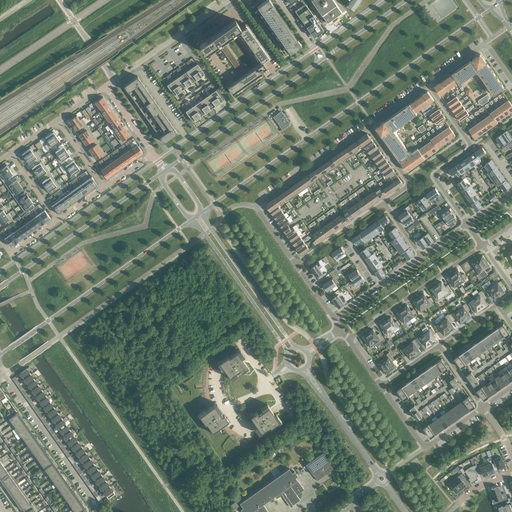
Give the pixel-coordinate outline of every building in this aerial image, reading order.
[(269,0),(266,0),(257,7),(290,53),(301,45),(269,0)] [(342,13),(337,5),(333,0),(310,0),(321,16),(321,15),(327,23),(328,23),(328,24),(329,24),(329,23),(330,23),(330,22),(329,22),(333,19),(334,19),(333,20),(334,22),(338,19),(337,17),(336,18),(336,17),(340,14),(340,15),(341,15),(342,14),(342,13)] [(349,0),(350,1),(348,4),(354,8),(360,0),(349,0)] [(298,9),(298,10),(296,12),(298,15),(303,22),(306,27),(313,37),(316,35),(317,36),(323,30),(308,8),(306,5),(303,7),(302,6),(298,9)] [(206,41),(199,45),(205,53),(211,49),(239,30),(241,28),(235,20),(206,41)] [(227,87),(232,94),(262,73),(261,71),(266,67),(263,62),(270,57),(247,25),(239,31),(261,62),(230,84),(230,85),(227,87)] [(453,73),(452,73),(460,84),(463,82),(463,81),(462,80),(464,78),(465,80),(469,77),(468,76),(470,74),(471,76),(472,75),(473,76),(474,75),(479,76),(480,77),(481,77),(494,95),(504,88),(504,87),(502,85),(502,84),(501,85),(500,85),(499,83),(500,82),(500,81),(500,82),(498,79),(498,78),(498,79),(498,78),(497,79),(496,79),(494,77),(496,76),(494,73),(493,73),(492,74),(490,71),(492,70),(491,70),(490,67),(489,67),(488,64),(487,64),(486,62),(486,61),(485,61),(483,58),(481,59),(478,59),(477,57),(476,57),(473,59),(473,60),(471,61),(470,61),(467,63),(465,65),(464,65),(462,67),(461,67),(459,69),(458,69),(453,73)] [(197,64),(192,68),(196,73),(201,69),(197,64)] [(192,68),(187,71),(191,76),(196,73),(192,68)] [(196,73),(199,78),(204,74),(201,69),(196,73)] [(187,71),(182,75),(186,80),(191,76),(187,71)] [(191,76),(194,81),(199,78),(196,73),(191,76)] [(460,84),(452,73),(452,74),(450,75),(449,75),(448,75),(448,76),(448,77),(448,76),(448,77),(454,86),(459,82),(460,84)] [(182,75),(177,78),(181,83),(186,80),(182,75)] [(141,82),(137,76),(124,86),(128,91),(141,82)] [(186,80),(189,85),(194,81),(191,76),(186,80)] [(454,86),(448,77),(446,78),(445,78),(444,78),(444,79),(444,80),(450,89),(454,86)] [(177,78),(172,82),(176,87),(181,83),(177,78)] [(181,83),(184,88),(189,85),(186,80),(181,83)] [(450,89),(444,80),(443,80),(441,81),(440,81),(439,82),(440,83),(439,83),(445,92),(450,89)] [(145,87),(141,82),(128,91),(132,97),(145,87)] [(172,82),(167,85),(170,90),(176,87),(172,82)] [(176,87),(179,92),(184,88),(181,83),(176,87)] [(445,92),(439,83),(437,85),(437,84),(436,84),(435,85),(435,86),(441,95),(445,92)] [(149,93),(145,87),(132,97),(136,103),(149,93)] [(170,90),(174,96),(179,92),(176,87),(170,90)] [(214,99),(219,95),(218,94),(217,92),(216,90),(211,94),(214,99)] [(423,94),(429,103),(434,100),(428,91),(427,91),(426,91),(425,92),(425,93),(423,94)] [(153,99),(149,93),(136,103),(140,108),(153,99)] [(209,103),(214,99),(211,94),(206,97),(209,103)] [(419,97),(425,106),(429,103),(423,94),(423,95),(422,94),(421,95),(421,96),(419,97)] [(218,104),(223,101),(222,99),(221,97),(219,95),(214,99),(218,104)] [(488,99),(487,97),(487,96),(486,95),(478,101),(478,102),(480,104),(481,105),(483,103),(485,102),(486,101),(488,100),(488,99)] [(98,107),(106,101),(103,97),(95,103),(98,107)] [(204,106),(209,103),(206,97),(201,101),(204,106)] [(414,100),(420,109),(425,106),(419,97),(418,97),(418,98),(418,97),(417,97),(416,98),(416,99),(414,100)] [(460,101),(456,97),(447,103),(448,103),(447,103),(448,103),(447,104),(448,105),(449,105),(451,107),(451,108),(460,101)] [(157,104),(153,99),(140,108),(144,114),(157,104)] [(213,108),(218,104),(214,99),(209,103),(213,108)] [(410,103),(410,104),(417,114),(416,112),(420,109),(414,100),(414,101),(414,100),(413,100),(412,101),(412,102),(410,104),(410,103)] [(106,101),(98,107),(101,111),(109,106),(106,101)] [(199,110),(204,106),(201,101),(196,104),(199,110)] [(463,106),(460,101),(451,108),(450,109),(451,110),(452,110),(454,112),(463,106)] [(208,111),(213,108),(209,103),(204,106),(208,111)] [(161,110),(157,104),(144,114),(148,120),(161,110)] [(194,113),(199,110),(196,104),(191,108),(194,113)] [(417,114),(410,104),(409,104),(407,106),(406,106),(407,106),(404,108),(401,110),(398,112),(395,114),(392,116),(389,118),(386,120),(384,122),(383,122),(380,125),(382,127),(381,130),(379,131),(381,135),(382,135),(383,137),(383,138),(385,140),(385,141),(387,143),(387,144),(389,143),(391,145),(390,146),(389,146),(389,147),(389,146),(391,149),(392,149),(392,150),(393,149),(395,151),(394,152),(393,152),(394,152),(395,155),(396,155),(397,154),(399,157),(398,157),(397,158),(398,158),(397,158),(398,158),(400,161),(401,162),(407,171),(406,169),(409,168),(410,169),(409,169),(410,169),(413,167),(412,165),(415,164),(415,165),(416,165),(419,163),(418,161),(421,159),(421,160),(422,161),(425,159),(418,148),(410,154),(397,136),(398,136),(398,135),(397,134),(398,128),(399,128),(399,127),(400,126),(399,125),(401,123),(402,124),(402,125),(408,120),(407,119),(410,117),(411,118),(410,117),(413,115),(413,116),(414,116),(417,114)] [(510,113),(504,104),(499,107),(506,116),(506,115),(508,114),(509,114),(510,114),(510,113)] [(103,116),(112,110),(109,106),(101,111),(99,112),(99,113),(102,117),(103,116)] [(203,115),(208,111),(204,106),(199,110),(203,115)] [(466,110),(463,106),(454,112),(454,113),(454,114),(455,114),(457,116),(466,110)] [(506,116),(499,107),(495,110),(501,119),(503,117),(504,117),(504,118),(505,117),(506,116),(505,116),(506,116)] [(185,112),(189,117),(194,113),(191,108),(185,112)] [(430,115),(433,120),(442,113),(441,111),(441,110),(440,109),(439,109),(430,115)] [(112,110),(103,116),(106,120),(115,114),(112,110)] [(165,116),(161,110),(148,120),(151,125),(165,116)] [(198,118),(203,115),(199,110),(194,113),(198,118)] [(469,115),(466,110),(457,116),(457,117),(457,118),(457,119),(458,119),(459,118),(460,120),(460,121),(469,115)] [(501,119),(495,110),(491,113),(498,123),(497,122),(499,120),(499,121),(500,121),(501,120),(501,119)] [(282,111),(273,118),(282,130),(290,124),(289,123),(282,111)] [(193,122),(198,118),(194,113),(189,117),(193,122)] [(442,114),(442,113),(433,120),(437,124),(445,118),(446,118),(445,118),(444,116),(444,115),(443,114),(443,113),(442,114)] [(498,123),(491,113),(490,113),(491,114),(487,117),(493,126),(494,126),(495,125),(496,125),(495,124),(497,123),(498,123)] [(108,125),(118,118),(115,114),(106,120),(105,121),(108,125)] [(77,115),(69,121),(72,126),(80,120),(77,115)] [(169,121),(165,116),(151,125),(155,131),(169,121)] [(493,126),(487,117),(482,120),(489,129),(490,129),(491,129),(491,128),(493,126)] [(82,129),(87,126),(82,119),(82,118),(80,120),(72,126),(75,130),(80,127),(82,129)] [(118,118),(108,125),(111,129),(111,130),(112,129),(121,122),(118,118)] [(489,129),(482,120),(478,123),(484,132),(485,132),(486,132),(487,132),(487,131),(486,131),(488,129),(489,129)] [(173,127),(169,121),(155,131),(159,137),(173,127)] [(121,122),(112,129),(115,133),(124,126),(121,122)] [(484,132),(478,123),(474,126),(480,135),(481,136),(482,135),(482,134),(484,132)] [(421,133),(426,129),(422,125),(417,128),(421,133)] [(92,133),(87,126),(82,129),(84,132),(79,135),(82,140),(92,133)] [(124,126),(115,133),(113,133),(114,134),(117,138),(127,131),(124,126)] [(480,135),(474,126),(469,130),(475,139),(475,138),(475,139),(476,138),(476,139),(477,139),(478,138),(478,137),(480,135)] [(177,133),(173,127),(159,137),(164,142),(177,133)] [(449,127),(444,130),(451,139),(453,137),(453,138),(454,138),(455,137),(455,136),(449,127)] [(451,139),(444,130),(440,133),(446,142),(449,140),(449,141),(451,140),(451,139),(450,139),(451,139)] [(126,141),(125,139),(130,135),(127,131),(117,138),(121,145),(126,141)] [(511,139),(506,131),(501,134),(508,144),(511,141),(511,139)] [(57,137),(53,132),(44,138),(47,143),(48,143),(57,137)] [(97,140),(92,133),(82,140),(85,145),(90,141),(92,143),(97,140)] [(359,140),(350,146),(354,151),(356,150),(358,149),(364,144),(371,139),(367,133),(359,140)] [(446,142),(440,133),(436,136),(442,145),(444,143),(444,144),(445,144),(446,143),(446,142)] [(508,144),(501,134),(496,138),(503,148),(508,144)] [(442,145),(436,136),(431,139),(438,149),(438,148),(440,147),(441,147),(442,146),(442,145)] [(46,144),(51,151),(56,147),(55,145),(60,141),(57,137),(48,143),(47,143),(46,144)] [(374,143),(371,139),(364,144),(367,149),(374,143)] [(438,149),(431,139),(432,141),(428,143),(434,152),(434,153),(435,153),(436,152),(436,151),(438,149)] [(92,143),(94,146),(89,150),(92,154),(101,148),(98,143),(99,143),(97,140),(92,143)] [(378,148),(374,143),(367,149),(370,153),(378,148)] [(434,152),(428,143),(423,147),(429,156),(430,155),(430,156),(431,156),(432,155),(432,154),(431,154),(434,152),(434,153),(434,152)] [(142,153),(136,144),(132,147),(131,147),(132,148),(138,156),(142,153)] [(67,151),(63,146),(58,150),(56,147),(51,151),(56,158),(67,151)] [(356,154),(354,151),(350,146),(346,149),(351,157),(356,154)] [(429,156),(423,147),(419,150),(418,148),(425,159),(425,158),(426,159),(427,158),(427,157),(429,156)] [(482,147),(475,152),(479,158),(486,153),(482,147)] [(25,159),(33,153),(34,153),(31,148),(22,154),(25,159)] [(95,159),(101,155),(102,158),(107,154),(105,152),(104,152),(101,148),(92,154),(95,159)] [(128,151),(133,159),(138,156),(132,148),(128,151)] [(351,157),(346,149),(332,158),(338,166),(343,163),(341,160),(345,158),(346,160),(351,157)] [(371,155),(374,160),(382,154),(379,150),(371,155)] [(56,158),(61,165),(66,162),(65,159),(70,156),(67,151),(56,158)] [(123,154),(129,162),(133,159),(128,151),(124,154),(123,154)] [(479,158),(475,152),(471,155),(476,163),(481,160),(479,158)] [(34,160),(35,162),(40,159),(38,156),(36,158),(33,153),(25,159),(28,163),(34,160)] [(119,157),(125,165),(129,162),(123,154),(124,154),(123,153),(118,156),(119,157)] [(385,159),(382,154),(374,160),(378,164),(385,159)] [(476,163),(471,155),(466,159),(472,166),(476,163)] [(115,160),(120,168),(125,165),(119,157),(115,160)] [(338,166),(332,158),(332,159),(328,162),(333,169),(338,166)] [(40,159),(35,162),(37,165),(32,168),(35,173),(43,167),(43,168),(45,166),(40,159)] [(388,163),(385,159),(378,164),(381,168),(388,163)] [(67,172),(68,172),(68,171),(77,165),(73,160),(68,164),(66,162),(61,165),(67,172)] [(110,163),(116,171),(120,168),(115,160),(110,163)] [(470,167),(465,160),(460,163),(466,171),(470,167)] [(496,167),(491,160),(486,163),(491,170),(491,171),(496,167)] [(333,169),(328,162),(324,165),(329,172),(333,169)] [(116,171),(110,163),(106,166),(106,167),(111,175),(116,171)] [(391,168),(388,163),(381,168),(384,173),(391,168)] [(466,171),(460,163),(456,166),(460,171),(461,174),(466,171)] [(10,170),(6,165),(0,169),(0,172),(2,175),(10,170)] [(68,172),(71,176),(70,177),(72,179),(76,176),(75,173),(80,170),(77,165),(68,171),(68,172)] [(111,175),(106,167),(106,166),(105,165),(105,166),(100,169),(107,178),(111,175)] [(329,172),(324,165),(319,168),(325,175),(329,172)] [(460,171),(456,166),(449,171),(453,176),(458,173),(459,175),(461,174),(460,171)] [(38,178),(44,174),(45,177),(50,173),(48,170),(46,172),(43,168),(43,167),(35,173),(38,178)] [(499,171),(496,167),(491,171),(491,170),(488,172),(491,177),(499,171)] [(325,175),(319,168),(315,171),(315,170),(311,173),(310,174),(306,177),(311,185),(316,181),(315,179),(318,176),(320,179),(325,175)] [(394,172),(391,168),(384,173),(387,178),(390,176),(389,176),(394,172)] [(10,170),(2,175),(5,180),(3,181),(5,184),(9,180),(8,178),(13,174),(10,170)] [(502,176),(499,171),(491,177),(495,181),(502,176)] [(45,177),(47,179),(42,183),(45,187),(53,182),(53,181),(50,177),(52,176),(50,173),(45,177)] [(505,180),(502,176),(495,181),(498,186),(500,184),(505,180)] [(97,185),(92,177),(87,180),(93,188),(97,185)] [(311,185),(306,177),(302,180),(307,188),(311,185)] [(9,180),(5,184),(10,191),(20,184),(16,179),(11,183),(9,180)] [(403,183),(399,179),(394,182),(392,184),(395,189),(403,183)] [(468,186),(463,179),(458,183),(463,190),(468,187),(468,186)] [(48,192),(54,188),(55,191),(60,187),(55,180),(53,181),(53,182),(45,187),(48,192)] [(87,180),(83,184),(88,191),(93,188),(87,180)] [(307,188),(302,180),(297,183),(303,191),(307,188)] [(510,187),(505,180),(500,184),(498,186),(499,188),(501,186),(505,191),(510,187)] [(303,191),(297,183),(293,186),(298,194),(303,191)] [(20,184),(10,191),(15,198),(19,195),(18,192),(23,189),(20,184)] [(83,184),(78,187),(84,195),(88,191),(83,184)] [(395,189),(392,184),(384,189),(387,194),(395,189)] [(470,185),(468,186),(468,187),(463,190),(466,195),(473,189),(470,185)] [(298,194),(293,186),(288,190),(294,197),(298,194)] [(78,187),(74,190),(79,198),(84,195),(78,187)] [(385,195),(380,188),(375,191),(381,199),(385,195)] [(429,201),(435,196),(437,199),(441,196),(436,188),(426,195),(429,201)] [(477,194),(473,189),(466,195),(469,199),(477,194)] [(70,193),(69,193),(75,201),(79,198),(74,190),(70,193)] [(294,197),(288,190),(284,193),(288,198),(289,200),(294,197)] [(68,191),(63,194),(70,204),(75,201),(69,193),(70,193),(68,191)] [(381,199),(375,191),(371,194),(376,202),(381,199)] [(288,198),(284,193),(275,199),(275,198),(266,205),(270,210),(278,205),(284,200),(286,199),(288,198)] [(19,195),(15,198),(20,205),(30,198),(26,194),(21,197),(19,195)] [(59,197),(60,198),(66,207),(70,204),(63,194),(59,197)] [(376,202),(371,194),(367,197),(372,205),(376,202)] [(480,198),(477,194),(469,199),(472,204),(477,200),(480,198)] [(372,205),(367,197),(362,200),(367,208),(372,205)] [(431,207),(424,197),(416,202),(419,206),(421,204),(425,210),(431,207)] [(30,198),(20,205),(25,212),(29,209),(28,206),(33,203),(30,198)] [(55,201),(56,202),(62,210),(66,207),(60,198),(55,201)] [(367,208),(362,200),(358,203),(363,211),(367,208)] [(477,200),(472,204),(477,211),(482,207),(477,200)] [(57,213),(62,210),(56,202),(51,205),(57,213)] [(363,211),(358,203),(353,206),(359,214),(363,211)] [(278,205),(270,210),(273,214),(281,209),(278,205)] [(359,214),(353,206),(349,210),(354,217),(359,214)] [(399,216),(402,221),(412,214),(409,209),(410,209),(408,206),(403,209),(405,212),(399,216)] [(443,220),(445,219),(453,213),(450,208),(440,215),(443,220)] [(284,213),(281,209),(273,214),(276,219),(284,213)] [(45,210),(40,213),(46,221),(50,218),(45,210)] [(354,217),(349,210),(344,213),(346,215),(345,216),(342,218),(340,216),(336,219),(341,227),(345,224),(347,223),(350,220),(354,217)] [(40,213),(36,217),(41,225),(46,221),(40,213)] [(287,218),(284,213),(276,219),(280,223),(287,218)] [(456,218),(453,213),(445,219),(448,224),(456,218)] [(416,219),(412,214),(402,221),(406,226),(412,222),(413,224),(418,221),(417,218),(416,219)] [(6,215),(0,219),(0,222),(2,225),(7,221),(8,224),(13,220),(11,218),(9,219),(6,215)] [(386,215),(379,220),(383,226),(390,221),(386,215)] [(36,217),(31,220),(37,228),(41,225),(36,217)] [(290,223),(287,218),(280,223),(283,228),(286,232),(289,236),(296,231),(293,226),(291,228),(288,224),(290,223)] [(341,227),(336,219),(331,222),(337,230),(341,227)] [(31,220),(27,223),(32,231),(37,228),(31,220)] [(383,226),(379,220),(374,223),(380,231),(384,228),(383,226)] [(337,230),(331,222),(327,225),(332,233),(337,230)] [(27,223),(22,226),(28,234),(32,231),(27,223)] [(380,231),(374,223),(370,227),(375,234),(380,231)] [(332,233),(327,225),(322,228),(328,236),(332,233)] [(22,226),(18,229),(24,237),(28,234),(22,226)] [(328,236),(322,228),(318,231),(323,239),(328,236)] [(374,235),(368,228),(364,231),(369,239),(374,235)] [(389,231),(394,238),(394,239),(400,235),(395,228),(389,231)] [(18,229),(14,232),(19,240),(24,237),(18,229)] [(300,236),(296,231),(289,236),(292,241),(300,236)] [(323,239),(318,231),(313,235),(319,242),(323,239)] [(369,239),(364,231),(359,234),(363,239),(365,242),(369,239)] [(14,232),(9,235),(15,243),(19,240),(14,232)] [(428,233),(423,236),(429,245),(433,241),(428,233)] [(363,239),(359,234),(352,239),(356,244),(363,239)] [(9,235),(4,239),(10,246),(15,243),(9,235)] [(403,239),(400,235),(394,239),(394,238),(392,240),(395,245),(403,239)] [(424,248),(429,245),(423,236),(422,235),(417,238),(416,237),(414,239),(417,244),(420,242),(424,248)] [(303,240),(300,236),(292,241),(295,245),(303,240)] [(406,244),(403,239),(395,245),(398,249),(406,244)] [(306,244),(303,240),(295,245),(298,250),(306,244)] [(309,249),(306,244),(298,250),(301,254),(309,249)] [(409,248),(406,244),(398,249),(401,254),(404,252),(403,252),(409,248)] [(335,259),(345,252),(341,247),(331,254),(335,259)] [(361,251),(366,258),(371,255),(371,254),(366,247),(361,251)] [(414,255),(409,248),(403,252),(404,252),(401,254),(403,256),(405,254),(408,259),(414,255)] [(374,253),(371,254),(371,255),(366,258),(369,263),(377,257),(374,253)] [(476,267),(486,261),(484,259),(485,259),(483,255),(481,257),(477,259),(476,257),(470,261),(475,268),(476,267)] [(380,262),(377,257),(369,263),(372,267),(380,262)] [(486,261),(476,267),(475,268),(482,279),(488,275),(484,269),(488,267),(490,265),(488,262),(487,263),(486,261)] [(383,266),(380,262),(372,267),(375,272),(381,268),(383,266)] [(323,274),(323,273),(319,268),(322,267),(319,263),(311,268),(318,278),(323,274)] [(381,268),(375,272),(380,279),(386,275),(381,268)] [(361,274),(357,269),(349,275),(352,280),(361,274)] [(458,269),(454,272),(455,273),(453,274),(460,283),(467,278),(464,273),(462,275),(459,272),(459,271),(458,269)] [(366,282),(361,274),(352,280),(356,285),(360,282),(362,285),(366,282)] [(460,283),(453,274),(452,275),(451,274),(448,277),(449,279),(449,278),(452,282),(449,284),(452,288),(460,283)] [(327,291),(336,284),(332,279),(323,285),(327,291)] [(500,281),(493,286),(500,295),(501,294),(502,295),(505,293),(504,290),(504,291),(501,287),(504,285),(500,281)] [(443,294),(444,296),(446,298),(453,294),(453,293),(448,285),(445,287),(442,282),(441,283),(440,282),(437,284),(437,285),(443,295),(443,294)] [(498,297),(500,295),(493,286),(492,284),(484,289),(489,296),(491,294),(494,298),(495,300),(498,297)] [(437,301),(444,296),(443,294),(443,295),(437,285),(436,286),(436,285),(432,287),(433,288),(432,289),(435,294),(433,295),(437,301)] [(474,296),(475,299),(476,299),(482,308),(483,307),(483,308),(487,306),(486,305),(487,304),(483,299),(486,298),(481,291),(474,296)] [(424,293),(420,296),(421,297),(419,298),(426,307),(433,302),(430,297),(428,299),(425,296),(425,295),(424,293)] [(339,308),(344,304),(347,302),(344,298),(342,300),(338,295),(333,299),(339,308)] [(426,307),(419,298),(417,299),(417,298),(414,301),(415,303),(415,302),(418,306),(415,308),(418,312),(426,307)] [(482,309),(481,308),(482,308),(476,299),(475,299),(468,304),(471,308),(474,306),(477,311),(478,311),(482,309)] [(458,309),(459,310),(465,319),(467,318),(468,319),(471,317),(470,315),(467,311),(469,309),(465,303),(458,309)] [(407,305),(404,307),(404,308),(403,309),(410,320),(418,315),(413,309),(411,311),(408,307),(409,307),(407,305)] [(403,325),(410,320),(403,309),(401,311),(400,310),(397,312),(398,314),(399,314),(401,318),(399,319),(403,325)] [(464,321),(465,319),(459,310),(458,309),(451,314),(455,320),(457,318),(460,322),(461,324),(464,321)] [(449,331),(451,330),(451,331),(455,328),(453,326),(450,323),(453,321),(448,314),(441,319),(441,320),(449,331)] [(394,322),(391,318),(390,318),(390,317),(386,320),(387,321),(386,321),(393,330),(400,325),(397,321),(394,322)] [(448,333),(447,332),(449,331),(441,320),(434,325),(438,331),(441,330),(443,333),(444,335),(448,333)] [(394,332),(393,330),(386,321),(385,322),(385,321),(382,323),(382,324),(381,324),(385,329),(382,331),(386,337),(394,332)] [(503,323),(499,327),(505,336),(506,337),(510,333),(503,323)] [(424,333),(425,334),(431,343),(432,343),(433,344),(436,341),(435,340),(436,340),(433,335),(435,333),(431,327),(424,333)] [(505,336),(499,327),(496,329),(495,330),(501,339),(505,336)] [(373,329),(370,331),(370,332),(369,333),(376,344),(377,345),(384,340),(379,333),(377,335),(374,331),(375,331),(373,329)] [(501,339),(495,330),(493,331),(490,333),(497,342),(501,339)] [(369,349),(376,344),(369,333),(367,335),(366,334),(363,336),(364,338),(365,338),(367,342),(365,343),(369,349)] [(431,345),(431,344),(431,343),(425,334),(424,333),(417,338),(421,344),(423,342),(426,347),(427,346),(428,347),(431,345)] [(497,342),(490,333),(487,335),(486,336),(492,345),(497,342)] [(492,345),(486,336),(484,338),(484,337),(481,339),(488,349),(492,345)] [(415,339),(407,344),(415,355),(417,354),(417,355),(420,352),(419,350),(416,347),(419,345),(415,339)] [(488,349),(481,339),(478,341),(479,341),(477,343),(483,352),(488,349)] [(483,352),(477,343),(475,344),(475,343),(472,345),(479,355),(483,352)] [(414,357),(413,356),(415,355),(407,344),(400,349),(404,355),(407,354),(409,357),(410,359),(414,357)] [(479,355),(472,345),(470,347),(470,348),(468,349),(474,358),(479,355)] [(474,358),(468,349),(466,350),(463,352),(470,361),(474,358)] [(224,368),(229,375),(231,378),(237,374),(237,373),(238,373),(240,371),(241,370),(242,372),(248,367),(248,366),(247,366),(242,358),(243,356),(239,350),(229,357),(228,356),(218,363),(219,364),(218,364),(219,364),(222,369),(224,368)] [(381,367),(381,366),(383,368),(392,361),(392,362),(394,360),(389,352),(382,357),(384,360),(380,362),(378,363),(381,367)] [(470,361),(463,352),(461,353),(461,354),(459,355),(466,364),(470,361)] [(466,365),(466,364),(459,355),(454,358),(461,368),(466,365)] [(442,358),(437,362),(444,371),(443,371),(444,372),(449,368),(442,358)] [(397,369),(392,362),(392,361),(383,368),(384,370),(383,370),(385,373),(387,372),(391,369),(393,372),(397,369)] [(444,371),(437,362),(434,363),(435,364),(433,365),(439,374),(443,371),(444,371)] [(439,374),(433,365),(431,367),(431,366),(428,368),(435,377),(439,374)] [(29,367),(20,373),(24,379),(33,373),(31,374),(29,371),(31,370),(31,369),(31,370),(29,367)] [(435,377),(428,368),(425,370),(426,370),(424,371),(430,380),(435,377)] [(430,380),(424,371),(422,373),(422,372),(419,374),(426,384),(430,380)] [(474,375),(471,372),(466,375),(469,379),(474,386),(479,383),(474,375)] [(510,381),(504,372),(500,375),(506,384),(509,382),(508,382),(510,381)] [(33,373),(24,379),(28,385),(37,378),(35,380),(33,377),(35,375),(33,373)] [(426,384),(419,374),(417,376),(415,378),(421,387),(426,384)] [(506,384),(500,375),(495,378),(501,387),(503,386),(504,386),(506,384)] [(457,381),(454,377),(450,380),(453,384),(458,391),(462,388),(457,381)] [(37,378),(28,385),(32,390),(41,384),(39,385),(37,383),(39,381),(37,379),(37,378)] [(421,387),(415,378),(413,379),(413,378),(410,380),(417,390),(421,387)] [(501,387),(495,378),(491,381),(497,390),(500,389),(500,388),(501,387)] [(417,390),(410,380),(408,382),(408,383),(406,384),(413,393),(417,390)] [(497,390),(491,381),(486,384),(493,393),(494,392),(495,392),(497,390)] [(41,384),(32,390),(36,396),(45,390),(45,389),(43,391),(41,388),(43,387),(43,386),(43,387),(41,384)] [(413,393),(406,384),(405,385),(404,385),(402,387),(408,396),(413,393)] [(486,384),(482,387),(489,397),(491,395),(491,394),(493,393),(486,384)] [(408,396),(402,387),(397,390),(404,400),(409,396),(408,396)] [(484,400),(489,397),(482,387),(477,390),(484,400)] [(45,390),(36,396),(40,402),(49,395),(47,397),(45,394),(47,392),(46,392),(45,390)] [(49,395),(40,402),(44,407),(53,401),(51,402),(49,400),(51,398),(50,398),(49,396),(49,395)] [(463,399),(464,400),(471,409),(475,406),(468,396),(463,399)] [(464,400),(459,403),(466,412),(468,411),(471,409),(464,400)] [(53,401),(44,407),(48,413),(57,407),(57,406),(55,408),(53,405),(55,404),(55,403),(54,404),(53,401)] [(466,412),(459,403),(455,406),(462,416),(464,414),(464,413),(466,412)] [(216,404),(206,411),(205,409),(200,413),(199,413),(199,414),(206,424),(207,423),(214,433),(220,429),(219,427),(227,421),(228,421),(228,420),(224,414),(223,415),(222,414),(222,413),(221,411),(220,410),(216,404)] [(252,418),(253,420),(257,426),(255,427),(259,433),(270,426),(271,427),(281,420),(280,420),(280,419),(276,414),(275,415),(268,405),(262,410),(261,411),(261,410),(258,412),(259,412),(258,413),(257,412),(250,416),(251,417),(251,418),(251,417),(252,418)] [(418,409),(415,405),(410,408),(413,413),(418,419),(423,416),(418,409)] [(462,416),(455,406),(451,409),(457,418),(459,417),(462,416)] [(57,407),(48,413),(52,419),(61,412),(59,414),(57,411),(59,409),(58,409),(57,407)] [(457,418),(451,409),(446,412),(453,422),(456,420),(455,419),(457,418)] [(61,412),(52,419),(56,424),(65,418),(63,419),(61,416),(63,415),(62,415),(61,413),(61,412)] [(453,422),(446,412),(442,415),(448,424),(450,423),(450,424),(453,422)] [(21,418),(17,413),(9,419),(12,424),(21,418)] [(448,424),(442,415),(437,419),(444,428),(447,426),(446,426),(448,424)] [(24,422),(21,418),(12,424),(15,428),(24,422)] [(65,418),(56,424),(60,430),(69,424),(69,423),(67,425),(65,422),(67,420),(66,420),(65,418)] [(444,428),(437,419),(433,422),(439,431),(441,429),(441,430),(444,428)] [(27,427),(24,422),(15,428),(19,433),(27,427)] [(433,422),(429,425),(435,434),(438,432),(437,432),(439,431),(433,422)] [(69,424),(60,430),(64,435),(73,429),(71,431),(69,428),(71,426),(70,426),(69,424)] [(431,438),(435,434),(429,425),(428,424),(423,427),(431,438)] [(30,431),(27,427),(19,433),(22,437),(30,431)] [(73,429),(64,435),(68,441),(77,435),(75,436),(73,433),(75,432),(74,432),(73,429)] [(33,436),(30,431),(22,437),(25,441),(33,436)] [(77,435),(68,441),(72,447),(81,440),(79,442),(77,439),(79,437),(78,437),(77,435)] [(36,440),(33,436),(25,441),(28,446),(36,440)] [(39,444),(36,440),(28,446),(31,450),(39,444)] [(81,441),(81,440),(72,447),(76,452),(85,446),(83,447),(81,445),(83,443),(82,443),(81,441)] [(42,449),(39,444),(31,450),(34,455),(42,449)] [(85,446),(76,452),(80,458),(89,452),(86,453),(85,450),(87,449),(87,448),(86,449),(85,446)] [(46,453),(42,449),(34,455),(37,459),(46,453)] [(89,452),(80,458),(84,464),(93,457),(90,459),(88,456),(91,454),(90,454),(89,452)] [(49,458),(46,453),(37,459),(40,463),(49,458)] [(323,453),(306,465),(317,480),(334,468),(323,453)] [(93,457),(84,464),(88,469),(97,463),(94,464),(92,462),(95,460),(94,460),(93,458),(93,457)] [(489,461),(485,463),(490,474),(495,471),(491,461),(492,460),(491,457),(487,458),(489,461)] [(498,468),(501,467),(505,466),(501,457),(494,459),(495,460),(494,461),(495,464),(496,464),(498,468)] [(52,462),(49,458),(40,463),(44,468),(52,462)] [(56,468),(53,463),(44,469),(48,474),(56,468)] [(97,463),(88,469),(92,475),(101,469),(101,468),(98,470),(96,467),(99,466),(99,465),(98,466),(97,463)] [(485,463),(479,465),(480,467),(478,468),(479,472),(482,471),(484,476),(490,474),(485,463)] [(464,471),(469,478),(468,479),(472,483),(478,479),(476,477),(478,476),(477,473),(479,472),(479,473),(479,472),(478,468),(476,464),(475,464),(476,465),(470,467),(464,471)] [(59,472),(56,468),(48,474),(51,478),(59,472)] [(290,507),(300,500),(297,495),(304,490),(295,477),(298,476),(297,475),(294,471),(292,473),(289,468),(240,503),(243,507),(240,509),(242,511),(268,511),(263,504),(280,492),(290,507)] [(8,472),(5,469),(0,472),(0,476),(1,478),(9,471),(8,472)] [(101,469),(92,475),(96,481),(105,474),(102,476),(100,473),(103,471),(102,471),(101,469)] [(12,475),(9,471),(1,478),(1,479),(3,482),(12,475)] [(62,477),(59,472),(51,478),(54,483),(62,477)] [(105,474),(96,481),(100,486),(109,480),(106,481),(104,478),(107,477),(106,477),(104,475),(105,474)] [(461,474),(454,480),(456,482),(451,486),(457,493),(460,490),(461,490),(463,489),(463,488),(466,486),(466,485),(462,481),(465,478),(461,474)] [(15,479),(12,475),(3,482),(5,485),(5,484),(6,485),(15,479)] [(65,481),(62,477),(54,483),(57,487),(65,481)] [(15,479),(6,485),(7,486),(6,487),(8,490),(18,483),(17,483),(16,484),(14,480),(15,479)] [(109,480),(100,486),(104,492),(113,486),(113,485),(110,487),(108,484),(111,483),(110,482),(110,483),(108,480),(109,480)] [(68,486),(65,481),(57,487),(60,492),(68,486)] [(20,487),(18,483),(8,490),(10,493),(11,492),(12,493),(20,487)] [(72,490),(68,486),(60,492),(63,496),(72,490)] [(113,486),(104,492),(108,498),(115,493),(112,490),(115,488),(114,488),(112,486),(113,486)] [(498,486),(491,489),(495,500),(501,498),(502,501),(506,499),(504,493),(501,494),(498,486)] [(23,491),(20,487),(12,493),(12,494),(12,495),(14,498),(23,491)] [(75,494),(72,490),(63,496),(66,500),(75,494)] [(26,495),(23,491),(14,498),(16,501),(16,500),(17,501),(26,495)] [(78,499),(75,494),(66,500),(69,505),(78,499)] [(29,499),(26,495),(17,501),(18,502),(17,503),(19,505),(29,499)] [(31,503),(29,499),(19,505),(19,506),(20,505),(21,506),(20,507),(22,509),(33,502),(33,501),(31,503)] [(81,503),(78,499),(69,505),(73,509),(81,503)] [(36,506),(33,502),(22,509),(22,510),(24,508),(26,511),(27,511),(36,506)] [(78,511),(84,508),(81,503),(73,509),(74,511),(78,511)]
